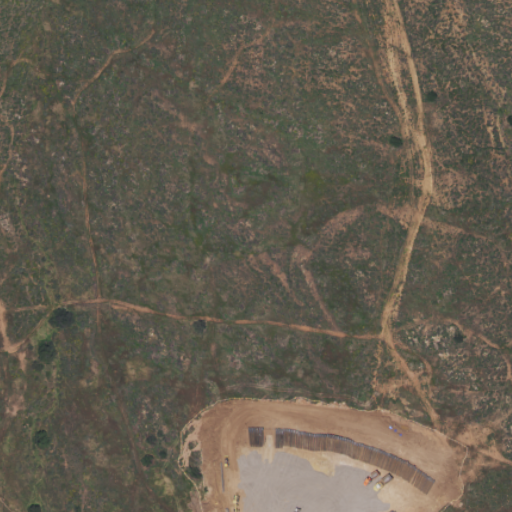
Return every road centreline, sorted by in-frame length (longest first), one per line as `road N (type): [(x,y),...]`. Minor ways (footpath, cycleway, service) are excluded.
road 1 (track): [(367,490),(334,511),(149,486),(126,392),(99,355),(110,300)]
road 2 (track): [(357,511),(396,389),(414,378),(453,458),(383,511)]
road 3 (track): [(0,444),(23,412),(0,309)]
